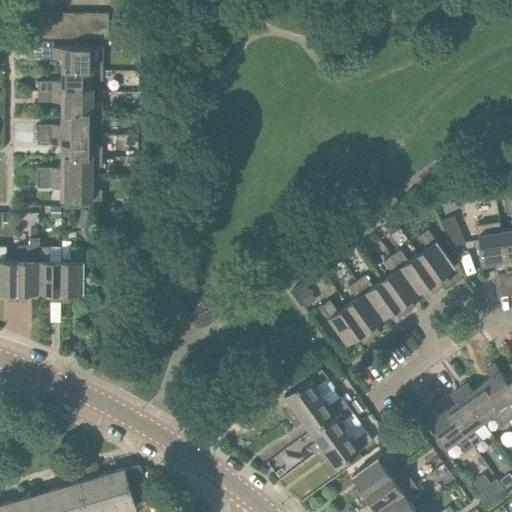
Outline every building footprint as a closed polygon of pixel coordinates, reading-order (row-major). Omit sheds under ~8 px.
[(27,38),(39,38),(39,12),(28,12),(27,38)] [(39,12),(39,38),(51,38),(51,13),(39,12)] [(51,13),(51,38),(62,38),(62,13),(51,13)] [(62,13),(62,38),(74,38),(74,13),(62,13)] [(74,13),(74,38),(85,38),(85,13),(74,13)] [(85,13),(85,38),(97,38),(97,13),(85,13)] [(97,13),(97,38),(108,38),(109,13),(97,13)] [(63,69),(103,69),(104,59),(93,59),(94,47),(39,46),(39,57),(63,57),(63,69)] [(39,90),(93,91),(93,79),(103,79),(103,69),(63,69),(63,80),(39,80),(39,90)] [(63,112),(103,112),(103,103),(93,102),(93,91),(39,90),(39,100),(63,100),(63,112)] [(38,133),(92,134),(93,122),(103,122),(103,112),(63,112),(63,124),(38,123),(38,133)] [(62,155),(103,155),(103,145),(92,145),(92,134),(38,133),(38,144),(62,144),(62,155)] [(38,177),(92,177),(92,165),(102,165),(103,155),(62,155),(62,167),(38,167),(38,177)] [(92,177),(38,177),(38,187),(62,188),(62,200),(102,200),(102,189),(92,189),(92,177)] [(51,207),(51,213),(51,216),(61,216),(61,213),(61,207),(51,207)] [(79,218),(91,220),(92,210),(81,208),(79,218)] [(511,219),(511,220),(511,227),(511,228),(501,230),(511,295),(511,294),(511,219)] [(511,295),(501,230),(500,222),(478,225),(484,265),(496,263),(497,271),(494,272),(498,297),(511,295)] [(466,241),(460,227),(447,233),(453,246),(466,241)] [(428,248),(418,255),(442,287),(450,281),(445,274),(455,267),(429,229),(419,236),(428,248)] [(18,260),(18,301),(29,301),(29,292),(39,292),(39,246),(39,237),(30,237),(30,246),(17,246),(18,260)] [(8,301),(18,301),(18,260),(6,260),(6,246),(0,245),(0,291),(8,291),(8,301)] [(39,246),(39,292),(51,292),(51,301),(61,301),(61,261),(49,261),(49,246),(39,246)] [(61,261),(61,301),(72,302),(72,292),(84,292),(84,246),(73,246),(73,261),(61,261)] [(442,287),(418,255),(409,261),(401,250),(393,255),(419,292),(429,286),(434,293),(442,287)] [(419,292),(393,255),(385,261),(393,273),(383,279),(407,312),(415,306),(410,299),(419,292)] [(407,312),(383,279),(374,286),(366,275),(357,280),(384,318),(393,311),(398,318),(407,312)] [(384,318),(357,280),(349,286),(357,298),(348,305),(372,337),(380,332),(374,324),(384,318)] [(299,291),(307,305),(317,299),(308,285),(299,291)] [(372,337),(348,305),(338,312),(330,300),(321,306),(348,343),(359,336),(364,343),(372,337)] [(483,384),(509,421),(511,418),(511,407),(509,403),(511,401),(511,387),(506,380),(507,379),(496,363),(487,369),(493,377),(483,384)] [(285,411),(291,419),(323,395),(317,385),(328,377),(322,369),(285,395),(293,405),(285,411)] [(459,388),(483,422),(493,415),(501,427),(509,421),(483,384),(473,391),(467,383),(459,388)] [(447,409),(474,446),(482,440),(474,429),(483,422),(459,388),(451,394),(457,402),(447,409)] [(349,391),(341,396),(347,404),(353,400),(354,399),(349,391)] [(323,395),(291,419),(297,427),(304,422),(311,431),(347,404),(341,396),(330,404),(323,395)] [(347,404),(311,431),(318,441),(310,446),(316,454),(348,431),(342,421),(353,413),(347,404)] [(474,446),(447,409),(438,416),(432,408),(423,414),(447,447),(457,440),(465,452),(474,446)] [(348,431),(316,454),(322,463),(330,457),(336,467),(373,441),(367,432),(355,440),(348,431)] [(353,491),(358,499),(392,474),(385,464),(396,457),(390,448),(353,475),(360,485),(353,491)] [(125,468),(101,475),(111,511),(115,511),(136,506),(136,504),(150,500),(142,474),(128,478),(125,468)] [(511,476),(509,472),(500,479),(507,488),(511,483),(511,476)] [(392,474),(358,499),(364,507),(372,502),(378,511),(415,484),(410,476),(398,484),(392,474)] [(111,511),(101,475),(77,482),(86,511),(111,511)] [(496,477),(490,482),(480,490),(476,492),(485,503),(504,488),(496,477)] [(86,511),(77,482),(54,489),(60,511),(86,511)] [(415,484),(378,511),(379,511),(412,511),(417,509),(410,500),(421,492),(415,484)] [(60,511),(54,489),(31,496),(35,511),(60,511)] [(35,511),(31,496),(7,503),(10,511),(35,511)] [(0,511),(10,511),(7,503),(0,504),(0,511)]
